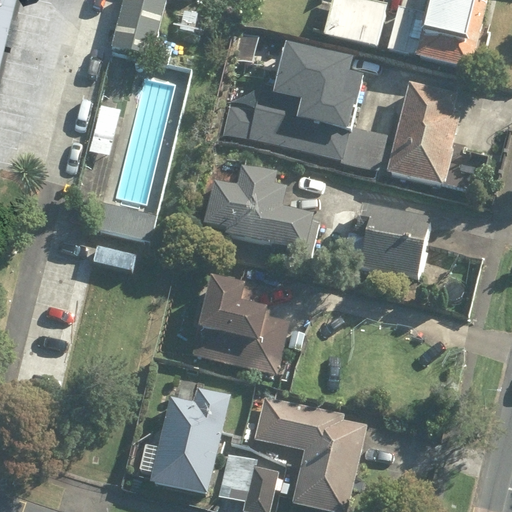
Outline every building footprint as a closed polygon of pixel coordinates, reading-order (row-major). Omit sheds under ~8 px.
[(0,0),(0,113),(24,0),(0,0)] [(126,0),(113,60),(144,67),(149,47),(157,49),(167,4),(191,9),(192,0),(126,0)] [(341,0),(334,0),(323,46),(375,59),(386,11),(341,0)] [(429,0),(423,22),(396,15),(384,61),(468,82),(488,0),(429,0)] [(236,89),(223,141),(343,171),(364,87),(347,83),(352,67),(281,49),(268,97),(236,89)] [(457,105),(397,92),(393,110),(401,112),(384,188),(441,200),(458,121),(454,120),(457,105)] [(217,200),(216,207),(208,206),(201,234),(225,239),(224,243),(302,262),(310,227),(282,221),(286,202),(273,199),(276,187),(219,173),(213,198),(217,200)] [(360,211),(359,214),(357,213),(355,212),(353,212),(351,212),(349,212),(348,212),(346,212),(344,213),(342,213),(340,214),(339,215),(337,217),(336,218),(335,220),(334,221),(333,223),(332,225),(332,227),(332,229),(332,231),(332,233),(332,234),(333,236),(333,238),(334,240),(336,241),(337,243),(338,244),(340,245),(341,246),(343,247),(345,248),(347,248),(349,248),(351,248),(345,273),(418,290),(432,228),(360,211)] [(259,321),(238,314),(243,299),(207,289),(197,324),(202,325),(192,360),(279,386),(284,369),(278,368),(288,334),(267,328),(270,319),(261,316),(259,321)] [(174,433),(166,469),(156,467),(158,459),(156,459),(148,493),(205,506),(228,404),(189,396),(186,409),(168,405),(162,431),(174,433)] [(305,460),(291,511),(345,511),(365,435),(263,408),(253,446),(305,460)] [(257,477),(241,473),(232,511),(271,511),(282,467),(260,462),(257,477)]
